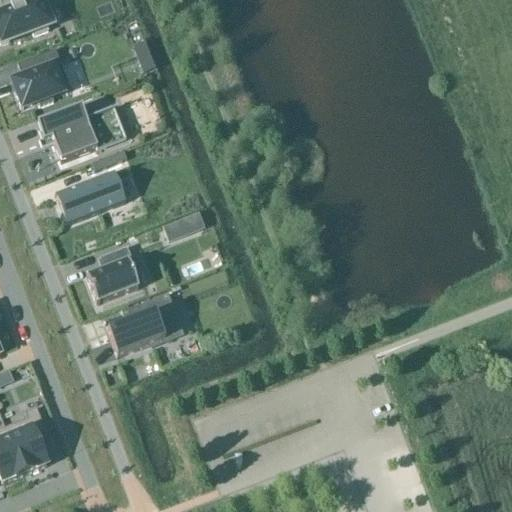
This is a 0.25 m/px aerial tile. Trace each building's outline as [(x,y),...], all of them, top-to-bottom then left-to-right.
[(46,0),(10,0),(14,10),(9,12),(10,13),(0,16),(0,48),(0,49),(32,37),(33,41),(48,35),(47,32),(52,30),(42,3),(47,1),(46,0)] [(21,81),(10,85),(21,113),(39,107),(40,110),(52,106),(51,102),(70,95),(54,54),(17,68),(21,81)] [(144,67),(139,69),(143,77),(147,75),(154,73),(151,64),(144,67)] [(51,144),(60,167),(96,154),(95,150),(116,135),(108,117),(117,113),(116,112),(85,124),(81,112),(36,130),(43,147),(51,144)] [(123,156),(91,168),(94,175),(126,163),(123,156)] [(66,228),(65,229),(65,230),(125,207),(124,206),(117,209),(107,181),(113,178),(113,177),(54,200),(54,201),(56,200),(66,228)] [(181,224),(162,231),(168,246),(186,239),(181,224)] [(96,309),(138,293),(128,266),(131,265),(126,252),(100,262),(105,273),(85,281),(96,309)] [(129,312),(134,325),(106,336),(116,361),(181,336),(167,298),(129,312)] [(26,423),(5,432),(24,479),(46,470),(34,440),(45,436),(36,413),(24,417),(26,423)] [(0,482),(2,488),(24,479),(5,432),(0,433),(0,482)]
